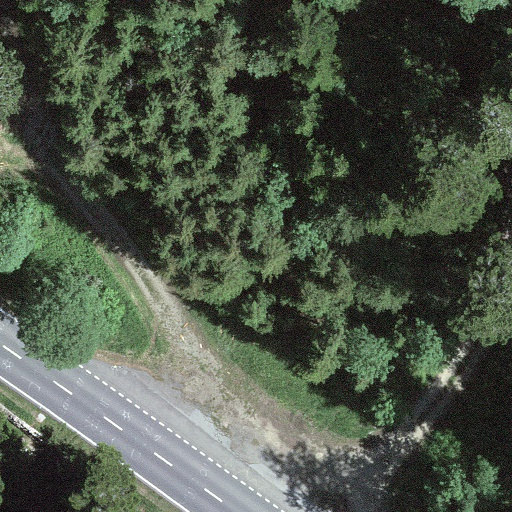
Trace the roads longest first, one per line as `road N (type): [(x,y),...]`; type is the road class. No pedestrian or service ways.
road 1 (track): [(8,0),(20,115),(182,338)]
road 2 (secondary): [(236,511),(0,344)]
road 3 (track): [(182,338),(191,479)]
